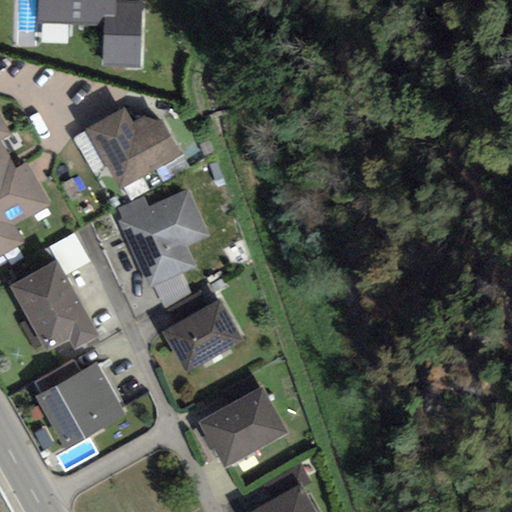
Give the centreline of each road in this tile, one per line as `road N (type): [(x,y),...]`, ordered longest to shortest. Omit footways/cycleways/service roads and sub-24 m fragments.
road 1 (residential): [(84,220),(174,429)]
road 2 (residential): [(174,429),(38,502)]
